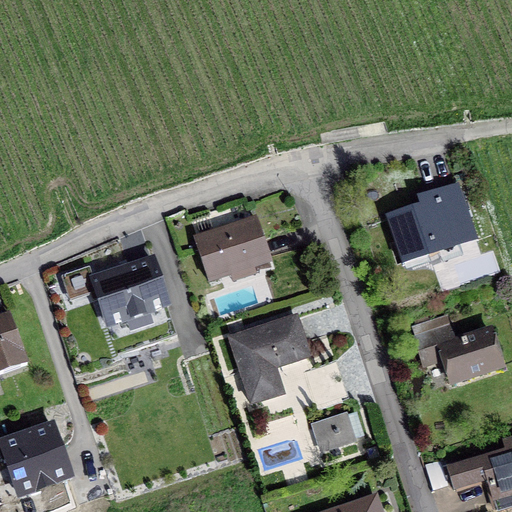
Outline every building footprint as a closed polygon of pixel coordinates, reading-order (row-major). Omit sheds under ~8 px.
[(459,191),(388,213),(405,269),(477,247),(459,191)] [(256,220),(197,242),(216,292),(274,270),(256,220)] [(155,256),(89,279),(107,330),(173,308),(155,256)] [(11,316),(0,319),(0,379),(30,369),(11,316)] [(298,317),(229,340),(253,412),(291,399),(282,371),(313,361),(298,317)] [(452,334),(406,352),(416,379),(443,369),(453,395),(510,373),(494,332),(457,347),(452,334)] [(55,425),(0,442),(0,451),(18,503),(75,485),(55,425)] [(508,453),(446,470),(454,497),(493,486),(499,508),(511,504),(511,440),(505,443),(508,453)] [(382,511),(378,499),(340,511),(382,511)]
